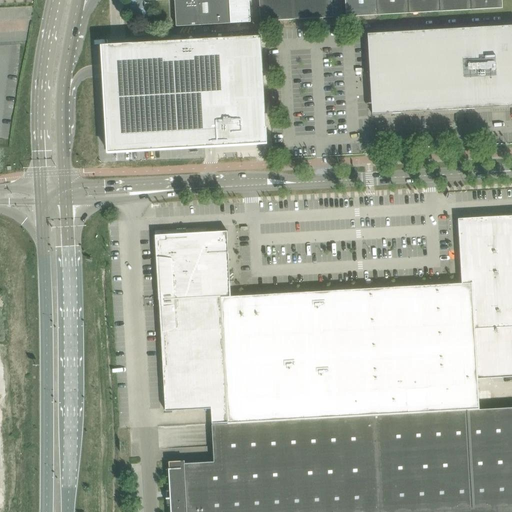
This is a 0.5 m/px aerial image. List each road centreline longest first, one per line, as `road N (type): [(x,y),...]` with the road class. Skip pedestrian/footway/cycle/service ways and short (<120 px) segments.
road 1 (unclassified): [(134,194),(511,171)]
road 2 (secondary): [(67,511),(65,201)]
road 3 (trunk): [(43,240),(45,511)]
road 4 (secondary): [(53,0),(41,55),(40,189)]
road 5 (secondary): [(65,188),(63,94),(75,16)]
